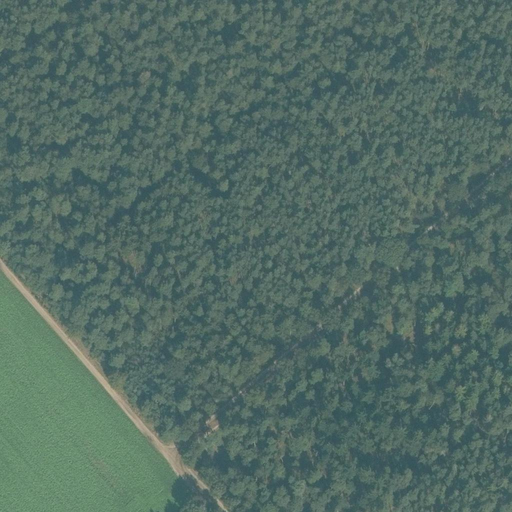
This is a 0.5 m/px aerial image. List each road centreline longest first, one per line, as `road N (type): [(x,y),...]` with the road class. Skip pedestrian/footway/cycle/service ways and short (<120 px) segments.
road 1 (track): [(511,162),(173,458)]
road 2 (track): [(0,259),(219,511)]
